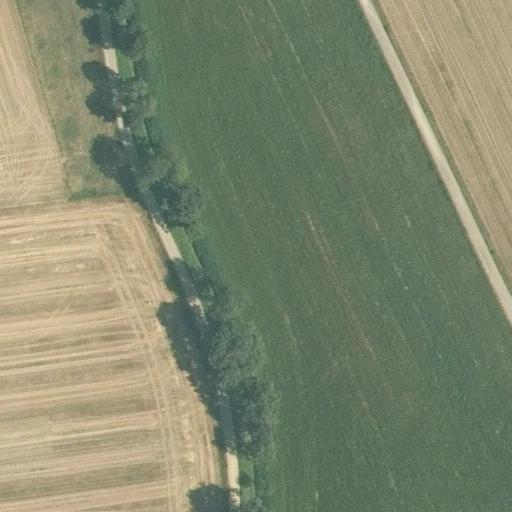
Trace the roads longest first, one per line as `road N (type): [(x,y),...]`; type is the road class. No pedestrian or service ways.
road 1 (track): [(115,0),(130,101),(231,377),(249,461),(248,511)]
road 2 (track): [(368,0),(511,305)]
